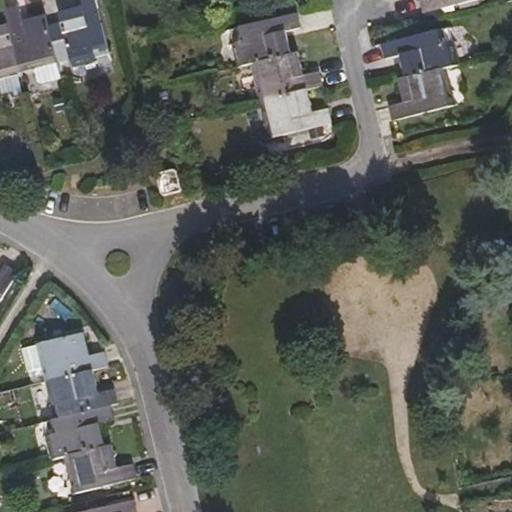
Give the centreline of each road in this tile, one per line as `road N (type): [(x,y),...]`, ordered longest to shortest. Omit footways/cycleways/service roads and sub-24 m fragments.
road 1 (residential): [(119,261),(177,228),(370,178),(336,0)]
road 2 (residential): [(119,261),(178,511)]
road 3 (track): [(511,145),(500,141),(370,178)]
road 4 (residential): [(0,225),(24,242),(119,261)]
